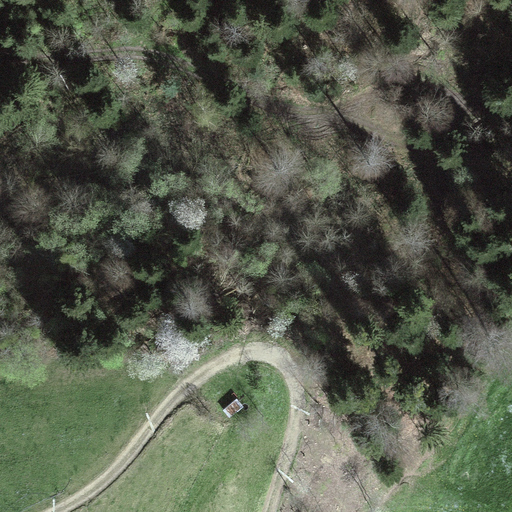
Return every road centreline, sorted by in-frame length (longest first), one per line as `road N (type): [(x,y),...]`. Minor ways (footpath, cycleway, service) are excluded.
road 1 (track): [(0,57),(160,63),(310,118),(444,83),(511,107)]
road 2 (track): [(58,511),(104,482),(174,397),(212,366),(249,352),(275,356),(297,390)]
